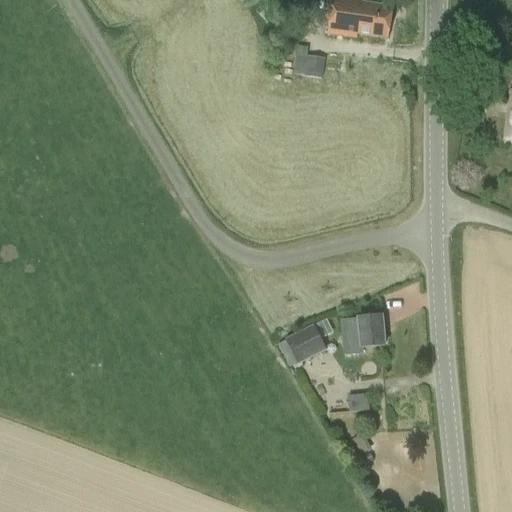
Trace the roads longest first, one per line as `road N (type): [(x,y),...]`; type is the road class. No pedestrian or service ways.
road 1 (unclassified): [(436,224),(274,260),(237,254),(207,230),(68,0)]
road 2 (tertiary): [(458,511),(436,224)]
road 3 (tertiary): [(436,224),(435,0)]
